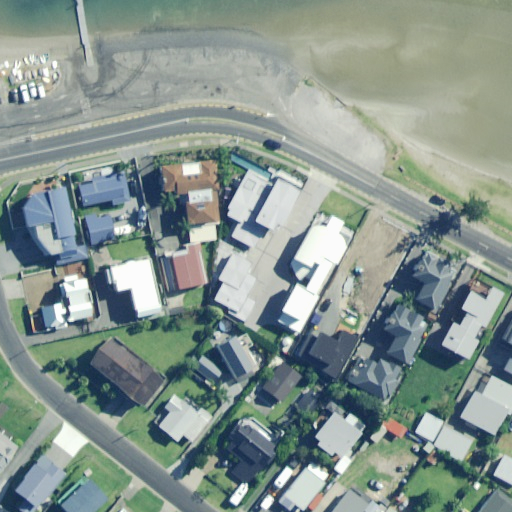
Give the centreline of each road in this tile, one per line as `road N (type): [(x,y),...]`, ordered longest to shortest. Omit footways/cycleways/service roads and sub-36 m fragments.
road 1 (tertiary): [(0,159),(186,119),(226,119),(294,142),(511,257)]
road 2 (residential): [(0,320),(42,386),(202,511)]
